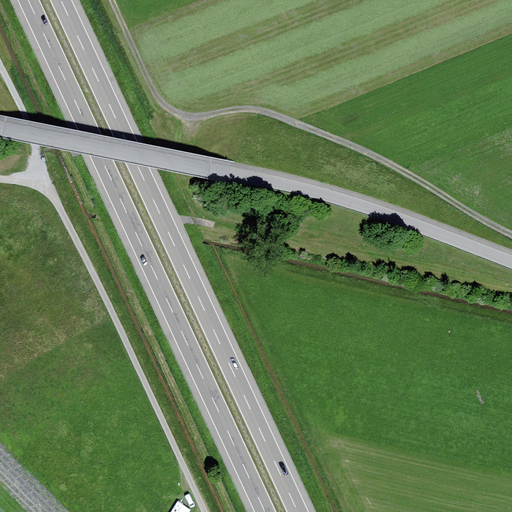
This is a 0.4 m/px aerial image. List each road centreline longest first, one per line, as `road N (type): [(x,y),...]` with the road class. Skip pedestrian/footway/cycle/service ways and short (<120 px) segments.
road 1 (motorway): [(28,0),(265,511)]
road 2 (motorway): [(298,511),(61,0)]
road 3 (track): [(511,231),(395,166),(278,116),(176,112),(153,84),(114,0)]
road 4 (track): [(202,511),(50,190),(27,177),(0,176)]
road 5 (unclassified): [(511,261),(367,207),(241,174)]
road 6 (unclassified): [(0,128),(241,174)]
road 7 (track): [(0,54),(38,153),(41,170),(27,177)]
